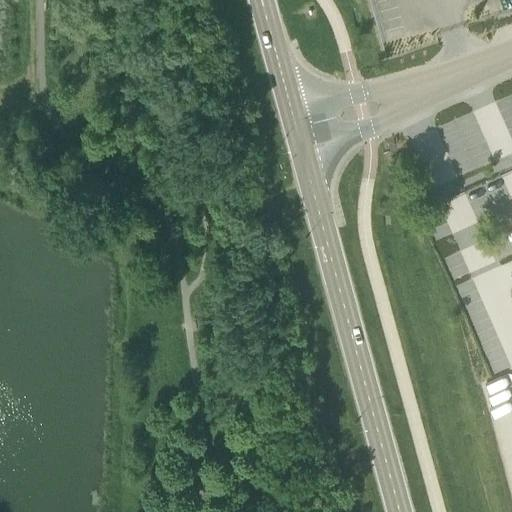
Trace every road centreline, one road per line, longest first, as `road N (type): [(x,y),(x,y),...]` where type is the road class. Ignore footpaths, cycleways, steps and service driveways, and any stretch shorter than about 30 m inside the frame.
road 1 (tertiary): [(400,511),(296,133)]
road 2 (unknown): [(407,95),(511,358)]
road 3 (unclassified): [(296,133),(511,53)]
road 4 (tertiary): [(296,133),(261,0)]
